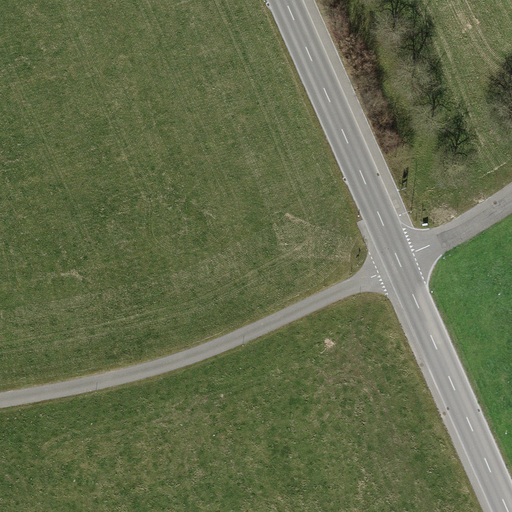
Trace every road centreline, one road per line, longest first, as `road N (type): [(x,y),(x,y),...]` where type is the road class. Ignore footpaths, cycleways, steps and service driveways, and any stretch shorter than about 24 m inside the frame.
road 1 (residential): [(0,401),(221,347),(400,261)]
road 2 (tertiary): [(400,261),(285,0)]
road 3 (tertiary): [(509,511),(400,261)]
road 4 (residential): [(400,261),(511,200)]
